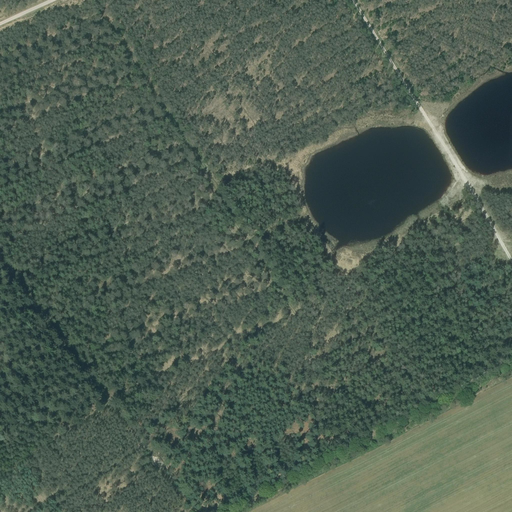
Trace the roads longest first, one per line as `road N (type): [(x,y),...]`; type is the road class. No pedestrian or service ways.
road 1 (track): [(96,0),(303,319),(318,468)]
road 2 (track): [(351,0),(511,262)]
